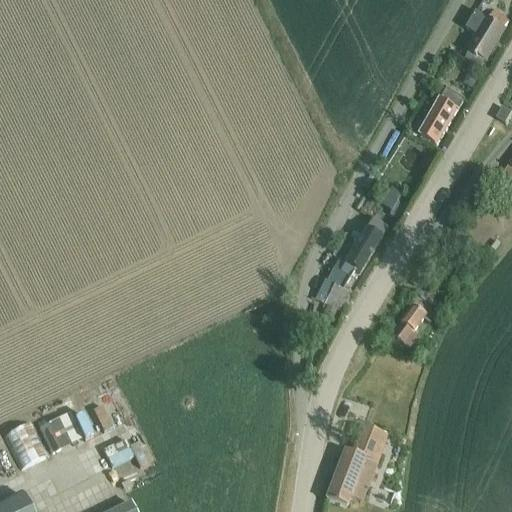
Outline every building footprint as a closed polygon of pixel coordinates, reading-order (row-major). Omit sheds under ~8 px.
[(468,54),(464,61),(480,70),(483,63),(483,64),(504,30),(503,30),(507,24),(492,14),(488,21),(477,14),(467,32),(476,37),(466,53),(468,54)] [(420,137),(437,147),(463,101),(447,92),(420,137)] [(495,121),(505,127),(511,116),(502,110),(495,121)] [(511,164),(502,177),(511,184),(511,164)] [(396,189),(387,205),(399,211),(408,196),(396,189)] [(359,276),(386,230),(372,221),(363,233),(351,226),(332,259),(345,266),(340,274),(334,273),(324,291),(321,290),(315,301),(342,315),(351,297),(342,292),(353,273),(359,276)] [(429,324),(434,317),(415,303),(390,337),(411,353),(418,344),(410,338),(423,319),(429,324)] [(106,403),(95,407),(104,429),(114,425),(106,403)] [(4,440),(21,474),(49,460),(33,427),(4,440)] [(325,502),(346,510),(349,501),(361,505),(386,440),(361,430),(351,457),(344,454),(325,502)] [(108,456),(113,466),(133,456),(129,446),(108,456)] [(0,507),(0,511),(27,511),(21,498),(0,507)]
